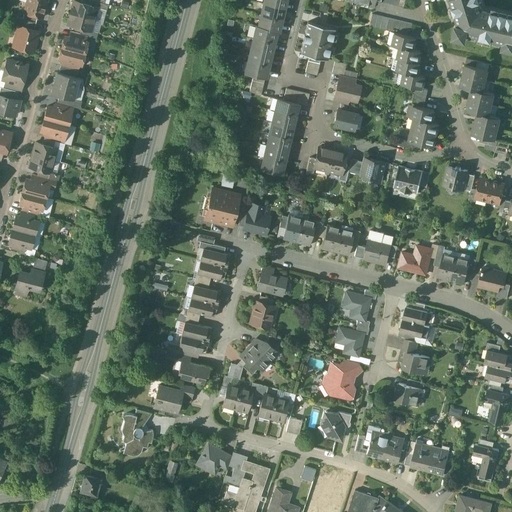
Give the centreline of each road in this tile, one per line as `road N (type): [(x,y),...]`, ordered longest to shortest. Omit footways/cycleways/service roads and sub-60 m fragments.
road 1 (residential): [(432,511),(392,480),(201,428),(244,247),(394,285)]
road 2 (tertiary): [(52,500),(187,0)]
road 3 (residential): [(62,0),(0,215)]
road 4 (residential): [(310,135),(322,86),(283,77),(300,0)]
road 5 (residential): [(462,148),(425,160),(310,135)]
road 6 (residential): [(419,0),(462,148)]
road 7 (residential): [(394,285),(472,310),(511,334)]
